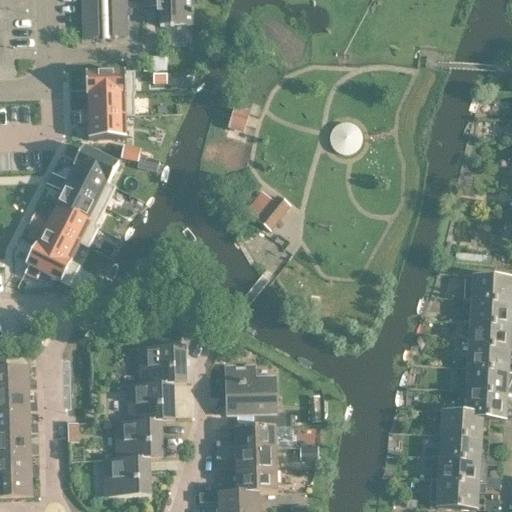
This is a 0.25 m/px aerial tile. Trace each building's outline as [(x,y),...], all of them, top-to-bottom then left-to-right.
[(126,38),(125,1),(124,0),(83,0),(84,39),(126,38)] [(142,0),(142,8),(156,8),(156,15),(159,15),(160,28),(191,27),(191,16),(193,16),(193,12),(191,12),(190,0),(142,0)] [(141,72),(163,72),(163,57),(141,57),(141,72)] [(134,73),(85,75),(86,98),(87,98),(134,96),(135,96),(134,73)] [(160,76),(153,77),(153,85),(166,85),(166,76),(160,76)] [(86,113),(79,113),(80,125),(86,125),(88,125),(88,119),(124,118),(124,119),(134,118),(134,105),(134,104),(134,96),(87,98),(88,113),(86,113)] [(234,110),(230,122),(245,126),(249,115),(234,110)] [(124,118),(88,119),(88,125),(89,141),(125,140),(124,119),(124,118)] [(331,133),(329,141),(330,145),(332,149),(335,152),(338,155),(342,156),(346,156),(350,155),(354,154),(357,151),(360,147),(361,143),(361,139),(360,135),(359,131),(356,128),(352,126),(348,125),(344,124),(340,125),(336,127),(333,130),(331,133)] [(123,147),(121,159),(129,161),(132,149),(123,147)] [(83,148),(73,168),(108,186),(108,185),(118,166),(83,148)] [(132,149),(129,161),(138,163),(140,151),(132,149)] [(59,179),(54,190),(61,193),(64,188),(105,210),(116,189),(108,185),(108,186),(73,168),(73,169),(73,170),(67,183),(65,182),(59,179)] [(52,175),(46,186),(54,190),(59,179),(52,175)] [(61,193),(53,208),(56,210),(56,209),(95,229),(96,228),(105,210),(64,188),(61,193)] [(262,204),(256,213),(261,217),(257,223),(258,224),(269,233),(289,208),(277,198),(272,204),(268,209),(262,204)] [(42,219),(36,229),(42,232),(44,233),(47,228),(79,245),(87,250),(98,229),(96,228),(95,229),(56,209),(56,210),(49,223),(47,222),(48,222),(42,219)] [(34,215),(29,226),(36,229),(42,219),(34,215)] [(37,246),(37,247),(69,264),(70,263),(79,245),(47,228),(44,233),(37,246)] [(28,268),(24,275),(36,281),(40,274),(69,289),(79,268),(70,263),(69,264),(37,247),(37,246),(36,246),(25,266),(28,268)] [(511,282),(510,282),(510,281),(495,280),(495,283),(488,282),(488,280),(472,279),(472,281),(465,280),(464,302),(471,302),(471,303),(486,303),(486,306),(508,308),(509,306),(510,292),(511,291),(511,282)] [(511,306),(509,306),(508,308),(486,306),(486,303),(471,303),(470,325),(484,326),(484,328),(508,330),(508,328),(511,328),(511,306)] [(511,328),(508,328),(508,330),(484,328),(484,326),(470,325),(469,348),(483,349),(483,351),(506,353),(506,351),(511,351),(511,328)] [(138,350),(140,387),(173,386),(173,387),(186,386),(185,348),(138,350)] [(469,348),(467,371),(482,371),(482,374),(505,376),(505,374),(506,360),(511,360),(511,351),(506,351),(506,353),(483,351),(483,349),(469,348)] [(36,392),(36,383),(29,383),(28,370),(6,370),(5,358),(0,358),(0,392),(28,392),(36,392)] [(285,429),(285,427),(285,417),(285,415),(275,415),(274,381),(253,381),(253,369),(226,369),(227,417),(253,417),(253,429),(275,428),(275,429),(285,429)] [(467,371),(466,394),(481,395),(481,397),(504,398),(504,396),(505,383),(511,383),(511,374),(505,374),(505,376),(482,374),(482,371),(467,371)] [(175,424),(173,387),(173,386),(140,387),(127,387),(128,424),(128,425),(161,423),(161,424),(175,424)] [(0,392),(0,414),(29,414),(37,414),(36,405),(28,405),(28,392),(0,392)] [(465,418),(465,416),(480,417),(480,420),(490,420),(490,423),(511,424),(511,413),(503,413),(504,405),(511,405),(511,396),(504,396),(504,398),(481,397),(481,395),(466,394),(458,393),(457,414),(457,418),(465,418)] [(310,424),(320,423),(318,398),(309,399),(310,424)] [(465,416),(465,418),(457,418),(457,414),(441,413),(440,437),(455,438),(454,440),(479,441),(479,440),(480,427),(490,428),(490,423),(490,420),(480,420),(480,417),(465,416)] [(0,414),(0,436),(29,435),(37,435),(37,426),(29,426),(29,414),(0,414)] [(285,417),(285,427),(294,426),(294,417),(285,417)] [(163,461),(161,424),(161,423),(128,425),(128,424),(115,424),(116,461),(116,462),(150,461),(163,461)] [(216,444),(216,452),(276,451),(275,429),(275,428),(253,429),(233,430),(233,443),(216,444)] [(0,457),(30,457),(38,457),(38,448),(30,448),(29,435),(0,436),(0,457)] [(501,444),(502,436),(487,435),(487,441),(489,441),(488,443),(501,444)] [(500,468),(501,459),(488,459),(488,443),(489,441),(487,441),(479,440),(479,441),(454,440),(455,438),(440,437),(439,459),(439,460),(453,461),(453,463),(478,465),(478,464),(487,465),(487,467),(500,468)] [(314,438),(293,439),(293,449),(314,448),(314,438)] [(314,449),(296,450),(296,463),(314,462),(314,449)] [(277,472),(276,451),(216,452),(216,461),(234,461),(234,474),(277,472)] [(0,457),(0,479),(31,478),(31,479),(39,478),(38,469),(30,470),(30,457),(0,457)] [(499,490),(499,482),(486,481),(487,467),(487,465),(478,464),(478,465),(453,463),(453,461),(439,460),(439,459),(432,459),(431,483),(452,484),(452,486),(477,488),(477,486),(486,487),(486,489),(499,490)] [(151,498),(150,461),(116,462),(116,461),(103,462),(104,499),(151,498)] [(277,494),(277,472),(234,474),(235,486),(217,487),(217,495),(217,496),(259,494),(259,495),(277,494)] [(0,479),(0,501),(39,500),(39,491),(31,491),(31,479),(31,478),(0,479)] [(485,496),(486,489),(486,487),(477,486),(477,488),(452,486),(452,484),(431,483),(429,505),(436,505),(436,511),(451,511),(459,511),(475,511),(476,496),(485,496)] [(217,495),(213,495),(199,496),(199,505),(217,504),(216,511),(259,511),(259,495),(259,494),(217,496),(217,495)] [(482,511),(497,511),(498,504),(483,503),(482,511)]
